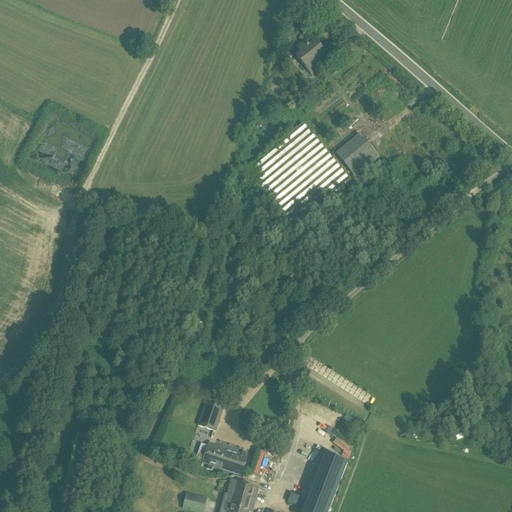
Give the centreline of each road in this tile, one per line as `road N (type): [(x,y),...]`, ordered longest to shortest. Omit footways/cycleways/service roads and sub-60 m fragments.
road 1 (unclassified): [(511,154),(331,0)]
road 2 (unknown): [(174,0),(71,198)]
